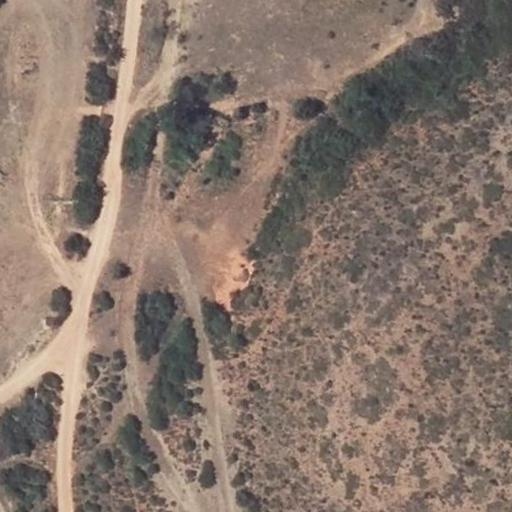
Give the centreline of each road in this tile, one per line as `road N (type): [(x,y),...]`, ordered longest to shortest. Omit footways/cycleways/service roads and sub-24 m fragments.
road 1 (track): [(227,511),(228,451),(154,209),(174,0)]
road 2 (track): [(130,0),(106,201),(64,336),(0,387)]
road 3 (track): [(51,511),(64,336),(97,333),(125,291),(154,209)]
